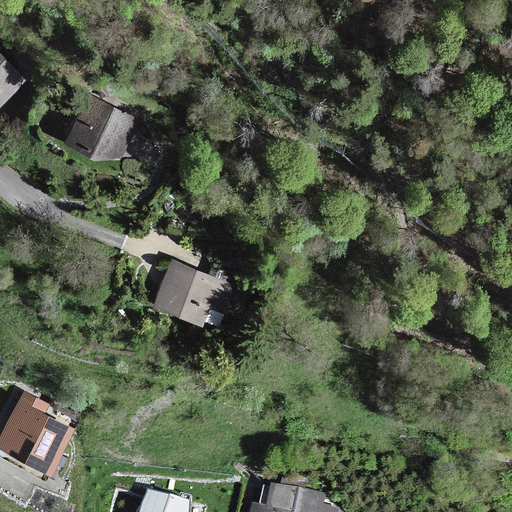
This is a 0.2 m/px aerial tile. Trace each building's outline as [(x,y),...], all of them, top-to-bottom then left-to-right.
[(0,77),(0,95),(9,89),(0,77)] [(111,156),(132,124),(81,100),(50,143),(73,158),(111,156)] [(159,260),(134,302),(179,325),(192,305),(211,314),(229,288),(159,260)] [(63,429),(8,398),(0,410),(0,458),(32,481),(63,429)] [(255,506),(254,511),(334,511),(335,510),(321,508),(323,495),(273,486),(269,509),(255,506)] [(188,511),(189,501),(149,489),(139,511),(188,511)]
